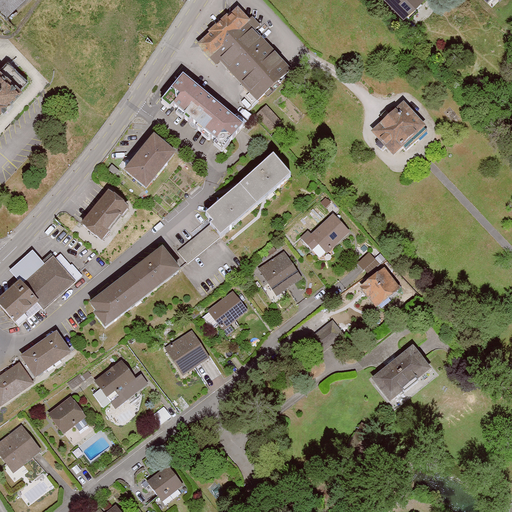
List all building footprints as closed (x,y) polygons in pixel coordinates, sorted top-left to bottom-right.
[(0,0),(0,2),(12,16),(28,0),(0,0)] [(391,0),(406,15),(421,0),(391,0)] [(241,11),(199,47),(219,69),(223,65),(258,104),(294,73),(241,11)] [(0,109),(31,78),(13,60),(5,68),(0,62),(0,109)] [(245,129),(185,79),(166,102),(226,152),(245,129)] [(256,115),(271,131),(282,122),(267,105),(256,115)] [(428,129),(406,106),(374,136),(395,159),(428,129)] [(155,140),(127,175),(148,192),(176,157),(155,140)] [(293,181),(276,161),(209,219),(216,228),(212,231),(222,242),(293,181)] [(128,211),(109,196),(83,229),(102,244),(128,211)] [(310,232),(301,241),(311,252),(317,246),(327,257),(350,234),(334,218),(314,237),(310,232)] [(215,242),(204,229),(178,252),(189,264),(215,242)] [(370,275),(381,263),(370,252),(358,263),(370,275)] [(180,275),(165,254),(92,308),(107,329),(180,275)] [(303,282),(285,255),(260,272),(278,299),(303,282)] [(77,283),(54,258),(21,287),(38,305),(45,312),(77,283)] [(402,293),(386,273),(363,292),(378,312),(402,293)] [(20,286),(0,303),(0,307),(16,325),(38,305),(21,287),(20,286)] [(232,294),(209,313),(225,333),(248,314),(232,294)] [(323,327),(310,340),(317,347),(330,335),(323,327)] [(191,333),(165,351),(184,379),(210,362),(191,333)] [(57,336),(21,360),(35,380),(70,355),(57,336)] [(432,372),(415,351),(375,383),(392,404),(432,372)] [(137,383),(123,365),(104,378),(118,397),(137,383)] [(20,367),(0,381),(0,405),(2,408),(33,386),(20,367)] [(72,400),(50,416),(64,435),(86,419),(72,400)] [(384,437),(362,424),(347,449),(368,462),(384,437)] [(22,429),(0,445),(0,456),(13,474),(41,454),(22,429)] [(168,470),(148,485),(163,504),(182,488),(168,470)]
